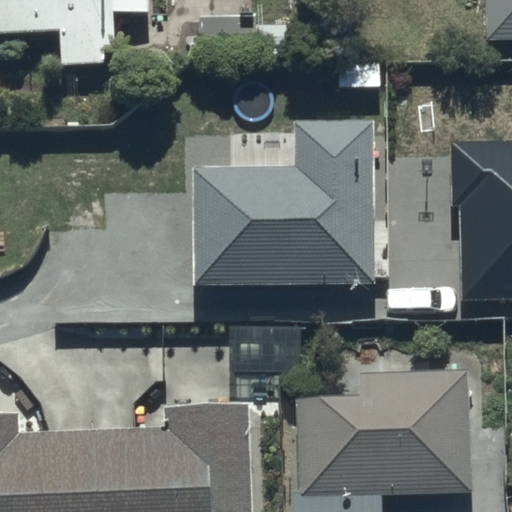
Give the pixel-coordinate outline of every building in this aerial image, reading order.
[(104,73),(101,24),(137,22),(136,0),(0,0),(0,45),(48,44),(49,74),(58,74),(104,73)] [(511,0),(474,0),(474,50),(511,50),(511,0)] [(188,33),(188,67),(300,66),(300,33),(188,33)] [(480,73),(383,75),(385,175),(446,174),(445,125),(481,124),(480,73)] [(181,175),(180,295),(362,295),(362,271),(400,271),(401,197),(362,197),(363,131),(282,131),(282,176),(181,175)] [(511,139),(450,141),(452,205),(461,205),(463,302),(511,300),(511,139)] [(97,175),(39,174),(39,241),(96,242),(97,175)] [(220,336),(218,381),(295,384),(297,339),(220,336)] [(303,406),(286,407),(289,504),(278,504),(278,511),(368,511),(368,504),(460,501),(460,483),(467,483),(465,426),(459,427),(458,383),(348,386),(349,408),(338,408),(338,401),(303,402),(303,406)] [(9,424),(0,424),(0,511),(241,511),(238,417),(153,420),(153,439),(9,444),(9,424)]
